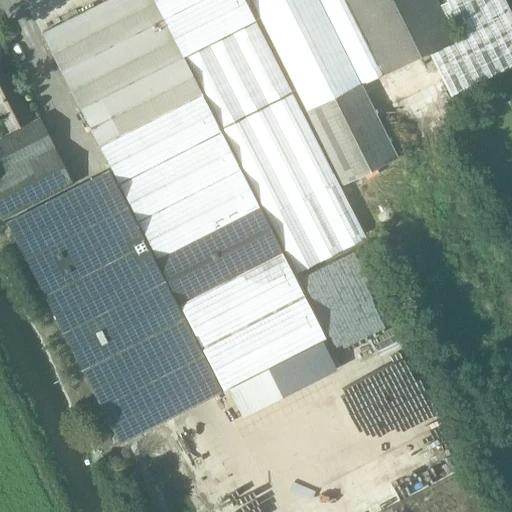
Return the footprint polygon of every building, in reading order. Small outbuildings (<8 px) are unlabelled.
[(179,304),(279,251),(252,196),(246,185),(212,117),(206,106),(183,60),(182,58),(152,0),(106,0),(40,34),(179,304)] [(243,0),(152,0),(182,58),(198,50),(254,21),(243,0)] [(250,0),(306,112),(361,84),(361,85),(383,75),(345,0),(250,0)] [(345,0),(383,75),(454,39),(447,25),(438,6),(434,0),(345,0)] [(511,19),(502,0),(444,0),(445,2),(438,6),(447,25),(455,22),(464,39),(429,56),(449,97),(511,66),(511,19)] [(198,51),(198,50),(182,58),(183,60),(186,58),(209,104),(206,106),(212,117),(215,115),(221,128),(290,92),(255,22),(198,51)] [(0,116),(8,132),(30,122),(6,75),(0,78),(0,116)] [(361,84),(306,112),(342,185),(397,158),(361,85),(361,84)] [(255,194),(266,216),(336,180),(292,94),(222,129),(250,183),(246,185),(252,196),(255,194)] [(0,137),(0,174),(54,147),(39,118),(0,137)] [(0,217),(2,221),(73,185),(54,147),(0,174),(0,217)] [(108,170),(6,222),(24,257),(81,370),(100,407),(202,355),(108,170)] [(365,238),(336,180),(266,216),(296,274),(365,238)] [(326,339),(279,251),(179,304),(225,391),(326,339)] [(407,477),(410,486),(432,479),(429,471),(407,477)]
